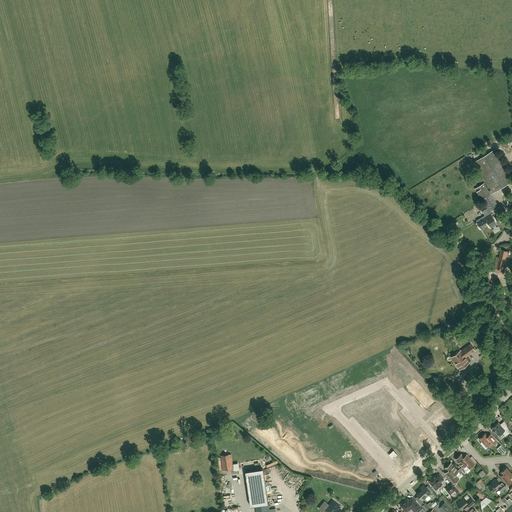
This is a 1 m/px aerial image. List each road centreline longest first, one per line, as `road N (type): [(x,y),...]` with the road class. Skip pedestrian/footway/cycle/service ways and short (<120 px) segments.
road 1 (residential): [(445,448),(387,382),(345,399),(338,408),(403,485)]
road 2 (track): [(511,228),(492,265),(499,314),(511,338)]
